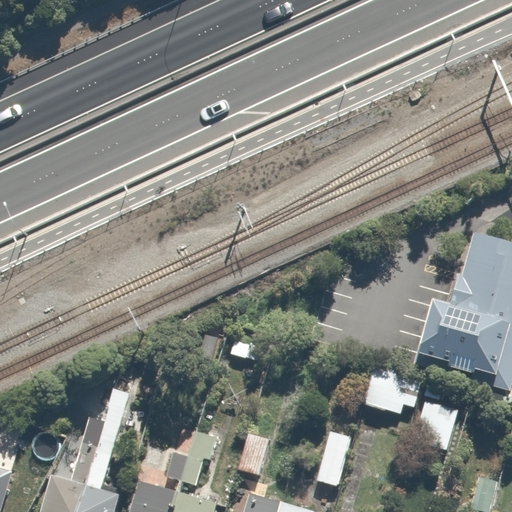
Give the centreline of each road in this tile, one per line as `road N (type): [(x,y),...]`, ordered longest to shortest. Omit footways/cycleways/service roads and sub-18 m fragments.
road 1 (trunk): [(416,0),(0,194)]
road 2 (trunk): [(0,126),(269,0)]
